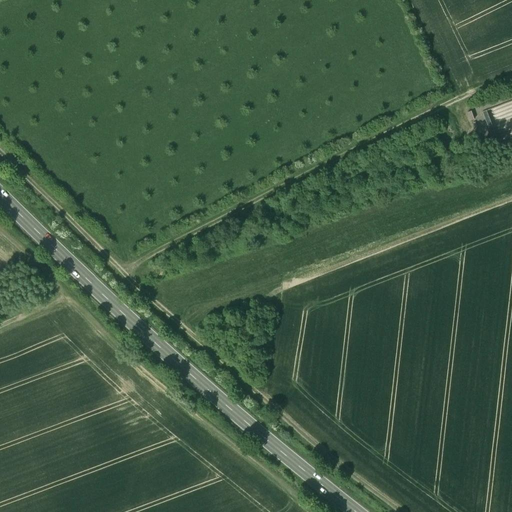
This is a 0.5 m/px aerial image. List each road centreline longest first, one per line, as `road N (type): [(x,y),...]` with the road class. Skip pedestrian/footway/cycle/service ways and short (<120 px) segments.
road 1 (track): [(398,511),(129,276),(0,149)]
road 2 (primary): [(356,511),(264,436),(0,184)]
road 3 (track): [(129,276),(511,81)]
road 4 (track): [(323,511),(0,232)]
